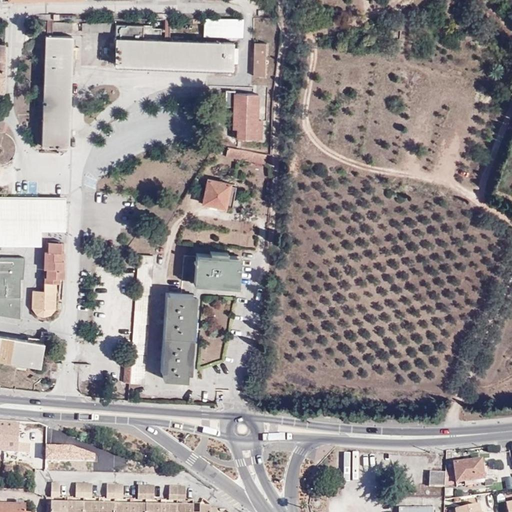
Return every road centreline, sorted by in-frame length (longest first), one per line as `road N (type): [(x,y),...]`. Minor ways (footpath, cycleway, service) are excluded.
road 1 (track): [(511,221),(451,186),(323,153),(305,127),(314,51),(310,38),(287,33)]
road 2 (track): [(289,0),(269,251),(256,257)]
road 3 (primary): [(503,431),(255,419)]
road 4 (primary): [(231,417),(0,397)]
road 5 (track): [(447,440),(511,264)]
road 6 (primary): [(319,439),(434,441),(503,431)]
road 7 (unknown): [(10,110),(28,144),(117,218),(116,245)]
road 8 (residential): [(139,425),(269,511)]
road 9 (primary): [(0,411),(139,425)]
